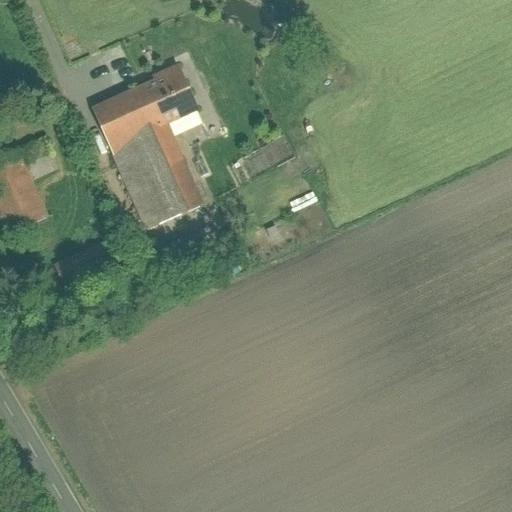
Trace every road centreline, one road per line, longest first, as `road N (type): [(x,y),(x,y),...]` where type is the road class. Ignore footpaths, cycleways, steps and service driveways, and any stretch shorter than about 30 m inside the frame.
road 1 (unknown): [(34,0),(147,209)]
road 2 (tertiary): [(68,511),(0,395)]
